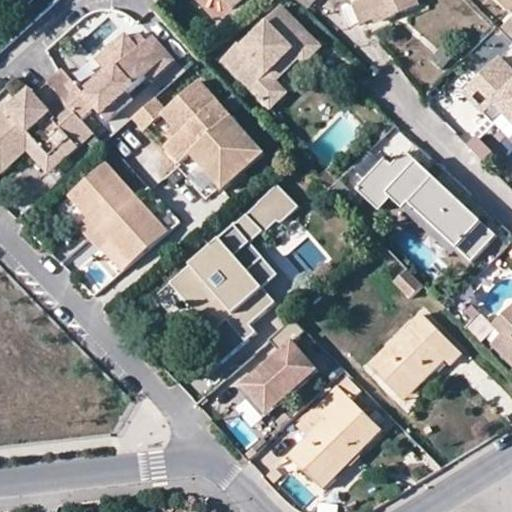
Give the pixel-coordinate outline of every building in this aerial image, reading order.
[(301,0),(310,9),(318,0),(301,0)] [(383,20),(397,15),(394,5),(403,0),(353,0),(363,22),(381,14),(383,20)] [(403,0),(394,5),(397,15),(420,3),(418,0),(403,0)] [(511,0),(499,0),(511,12),(511,0)] [(293,91),(277,75),(298,54),(309,63),(327,45),(285,3),(227,59),(275,109),(293,91)] [(498,55),(510,44),(495,30),(484,41),(498,55)] [(65,72),(50,85),(64,100),(72,109),(84,122),(98,110),(109,123),(133,102),(129,97),(147,81),(166,64),(149,44),(148,45),(139,36),(133,41),(128,36),(98,63),(106,72),(111,77),(101,86),(97,80),(83,92),(65,72)] [(156,39),(149,44),(166,64),(172,57),(156,39)] [(434,60),(443,70),(455,56),(445,47),(434,60)] [(172,57),(166,64),(147,81),(151,88),(179,64),(172,57)] [(511,69),(499,57),(464,92),(486,114),(490,111),(498,119),(505,112),(511,119),(511,69)] [(97,80),(101,86),(111,77),(106,72),(97,80)] [(193,154),(234,119),(209,90),(202,82),(169,109),(158,97),(134,119),(145,131),(151,127),(163,115),(171,123),(175,128),(181,136),(176,140),(170,145),(167,148),(181,164),(193,154)] [(17,156),(26,147),(42,147),(59,167),(95,135),(84,122),(72,109),(57,123),(52,118),(54,116),(51,111),(34,93),(12,112),(9,110),(0,117),(0,170),(4,174),(21,160),(17,156)] [(72,109),(64,100),(51,111),(54,116),(52,118),(57,123),(72,109)] [(266,155),(234,119),(193,154),(225,191),(233,184),(247,174),(266,155)] [(176,140),(181,136),(175,128),(169,134),(176,140)] [(17,156),(21,160),(31,153),(26,147),(17,156)] [(26,147),(31,153),(50,175),(59,167),(42,147),(26,147)] [(383,158),(355,188),(375,206),(388,192),(405,206),(408,202),(473,261),(497,235),(434,177),(428,184),(419,176),(426,170),(404,150),(390,164),(383,158)] [(138,198),(107,163),(70,196),(87,216),(79,224),(91,239),(138,198)] [(419,176),(428,184),(434,177),(426,170),(419,176)] [(233,184),(239,190),(251,179),(247,174),(233,184)] [(260,203),(276,220),(278,223),(299,205),(280,185),(260,203)] [(388,192),(375,206),(378,209),(390,197),(453,254),(456,251),(471,264),(473,261),(408,202),(405,206),(388,192)] [(169,232),(138,198),(91,239),(102,249),(111,243),(131,265),(169,232)] [(276,220),(260,203),(253,211),(268,227),(276,220)] [(151,305),(182,340),(190,350),(193,353),(204,344),(223,364),(257,335),(250,326),(275,304),(262,289),(247,272),(236,259),(270,229),(268,227),(253,211),(201,260),(202,261),(151,305)] [(261,258),(247,272),(262,289),(277,276),(261,258)] [(424,284),(408,268),(394,283),(410,299),(424,284)] [(511,307),(495,324),(493,327),(502,337),(496,345),(511,360),(511,307)] [(369,365),(396,391),(412,374),(422,382),(444,360),(449,366),(462,353),(423,314),(369,365)] [(282,351),(247,382),(254,390),(250,394),(269,414),(318,369),(292,341),(304,330),(295,320),(273,341),(282,351)] [(190,350),(182,340),(172,348),(180,358),(190,350)] [(204,344),(193,353),(183,362),(202,382),(223,364),(204,344)] [(422,382),(412,374),(396,391),(404,400),(422,382)] [(254,390),(247,382),(238,390),(245,397),(234,407),(254,428),(269,414),(250,394),(254,390)] [(316,411),(326,421),(312,436),(292,456),(317,481),(340,457),(348,465),(381,430),(338,387),(316,411)] [(326,421),(316,411),(301,426),(312,436),(326,421)] [(258,452),(253,447),(245,455),(250,460),(258,452)] [(348,465),(340,457),(317,481),(325,490),(348,465)]
